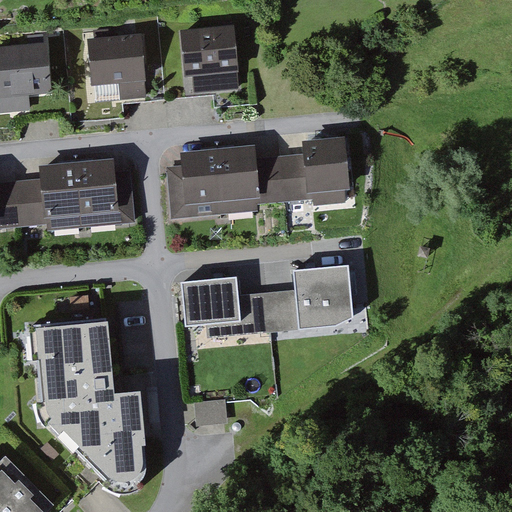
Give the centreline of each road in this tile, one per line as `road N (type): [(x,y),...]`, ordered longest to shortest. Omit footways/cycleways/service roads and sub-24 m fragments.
road 1 (residential): [(168,511),(180,486),(157,267)]
road 2 (residential): [(144,140),(347,121)]
road 3 (residential): [(157,267),(0,286)]
road 4 (residential): [(157,267),(306,250)]
road 5 (residential): [(144,140),(1,152)]
road 6 (residential): [(157,267),(144,140)]
